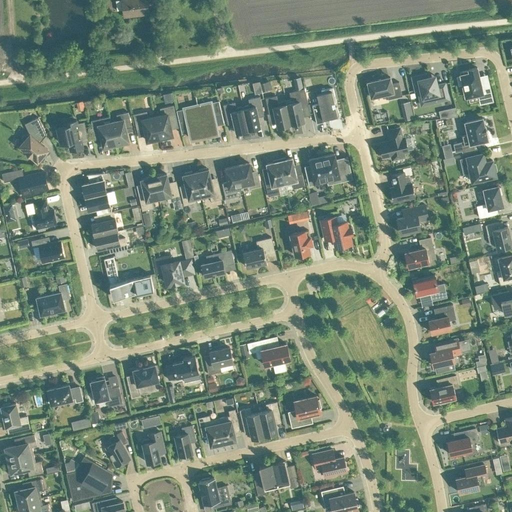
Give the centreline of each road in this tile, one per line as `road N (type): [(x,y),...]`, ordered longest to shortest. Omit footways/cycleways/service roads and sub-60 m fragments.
road 1 (unclassified): [(511,20),(15,80)]
road 2 (residential): [(94,318),(64,192),(74,168),(359,135)]
road 3 (residential): [(511,116),(500,65),(488,53),(364,64),(348,80),(359,135)]
road 4 (residential): [(288,275),(94,318)]
road 5 (residential): [(103,356),(296,311)]
road 6 (residential): [(352,427),(181,466)]
road 7 (residential): [(373,273),(408,320),(420,424)]
road 8 (residential): [(359,135),(385,249),(373,273)]
road 9 (residential): [(352,427),(309,353),(296,311)]
